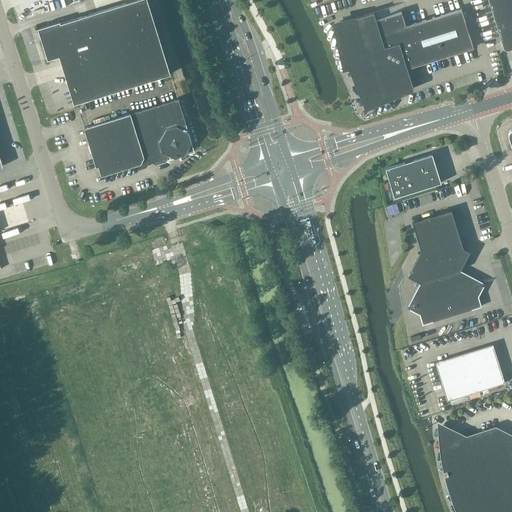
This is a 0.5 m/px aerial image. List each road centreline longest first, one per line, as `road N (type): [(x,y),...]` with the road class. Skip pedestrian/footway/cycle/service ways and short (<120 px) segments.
road 1 (secondary): [(390,511),(293,174)]
road 2 (secondary): [(275,180),(377,511)]
road 3 (unclassified): [(173,203),(82,229),(66,222),(0,19)]
road 4 (secondary): [(215,0),(270,164)]
road 5 (secondary): [(288,158),(234,0)]
road 6 (unclassified): [(474,109),(511,233)]
road 7 (tertiary): [(406,130),(288,158)]
road 8 (tertiary): [(293,174),(406,130)]
